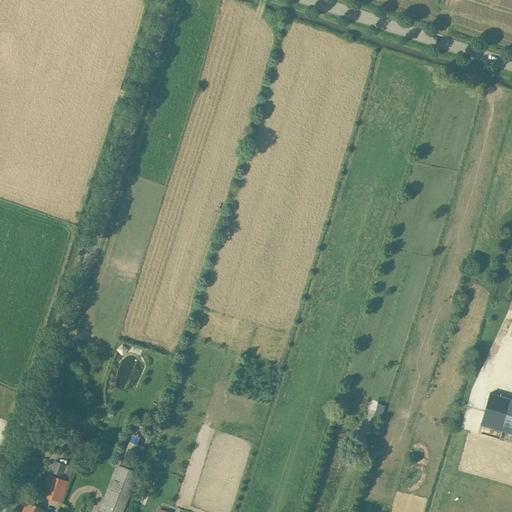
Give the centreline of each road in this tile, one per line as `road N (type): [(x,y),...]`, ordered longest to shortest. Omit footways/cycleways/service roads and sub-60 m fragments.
road 1 (unclassified): [(0,511),(161,0)]
road 2 (tertiary): [(511,66),(312,0)]
